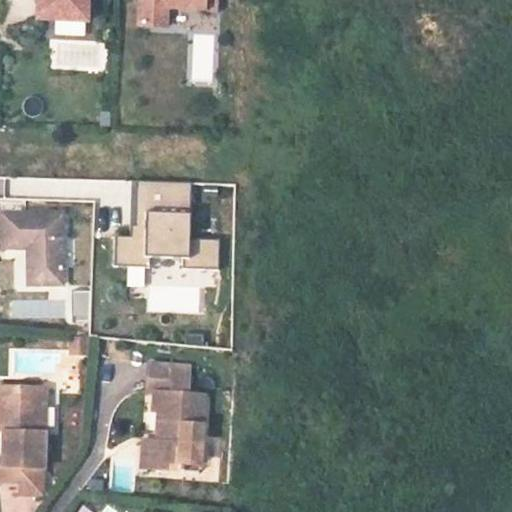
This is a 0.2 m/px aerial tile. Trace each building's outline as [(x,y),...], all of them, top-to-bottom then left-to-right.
[(86,28),(87,0),(39,0),(39,26),(86,28)] [(212,19),(213,0),(138,0),(137,33),(163,34),(164,16),(212,19)] [(87,181),(87,196),(105,194),(104,180),(87,181)] [(189,238),(190,181),(136,180),(135,236),(116,235),(115,264),(147,265),(147,254),(186,255),(186,268),(218,268),(219,239),(189,238)] [(0,252),(21,251),(24,289),(57,287),(52,214),(0,217),(0,252)] [(138,446),(134,475),(175,479),(176,470),(192,470),(200,403),(184,400),(186,373),(144,367),(140,397),(146,398),(144,415),(150,416),(148,436),(153,436),(152,447),(138,446)] [(0,469),(38,471),(40,391),(0,389),(0,469)] [(125,474),(134,475),(138,446),(128,445),(125,474)] [(192,470),(176,470),(175,479),(190,480),(192,470)]
